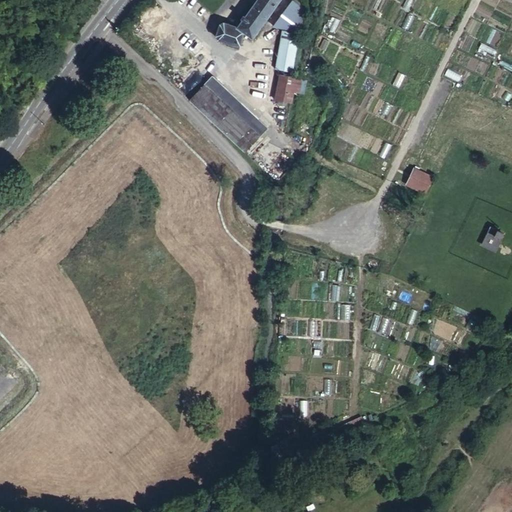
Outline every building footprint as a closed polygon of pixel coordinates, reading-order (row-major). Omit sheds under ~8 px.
[(281,0),(258,0),(237,29),(242,33),(252,40),(281,0)] [(305,8),(296,0),(293,0),(274,27),(300,31),(305,8)] [(242,33),(237,29),(223,25),(220,27),(216,38),(219,42),(228,43),(227,48),(238,50),(239,45),(240,44),(242,33)] [(276,69),(293,72),(298,33),(281,31),(279,50),(282,55),(278,58),(276,69)] [(161,55),(149,66),(162,79),(173,89),(185,78),(161,55)] [(303,94),(306,81),(302,80),(295,79),(281,77),(276,100),(293,104),(296,92),(303,94)] [(212,79),(189,104),(244,155),(263,135),(253,126),(258,121),(212,79)] [(268,129),(258,121),(253,126),(263,135),(268,129)] [(160,152),(142,168),(211,243),(229,227),(160,152)] [(416,171),(408,187),(427,196),(434,180),(416,171)] [(490,228),(482,245),(494,251),(503,234),(490,228)] [(234,307),(41,492),(57,509),(249,324),(234,307)] [(69,346),(0,411),(0,442),(60,385),(66,391),(83,375),(74,365),(81,358),(69,346)] [(276,457),(278,463),(354,429),(351,423),(276,457)]
